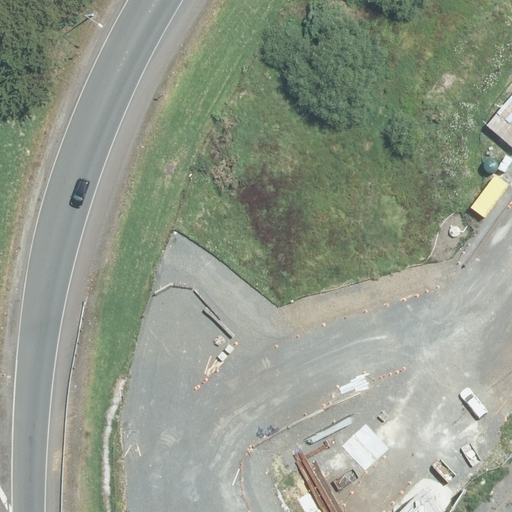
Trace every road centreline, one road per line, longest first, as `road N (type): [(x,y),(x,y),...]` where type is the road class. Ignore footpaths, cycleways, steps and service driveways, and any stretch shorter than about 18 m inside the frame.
road 1 (motorway): [(156,0),(119,69),(52,244),(40,317),(32,511)]
road 2 (motorway): [(143,511),(67,0)]
road 3 (motorway): [(180,0),(254,511)]
road 4 (motorway): [(373,0),(366,298),(380,511)]
